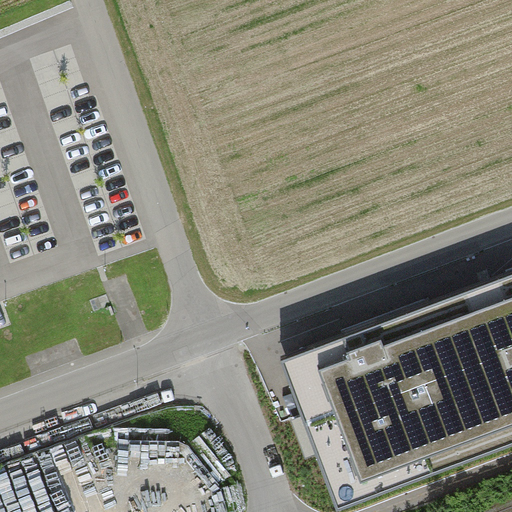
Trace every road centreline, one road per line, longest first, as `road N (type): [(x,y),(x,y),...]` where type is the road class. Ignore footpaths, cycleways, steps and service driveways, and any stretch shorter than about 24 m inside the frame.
road 1 (unclassified): [(83,0),(200,340)]
road 2 (residential): [(511,224),(200,340)]
road 3 (residential): [(200,340),(0,416)]
road 4 (unknown): [(442,277),(506,453)]
